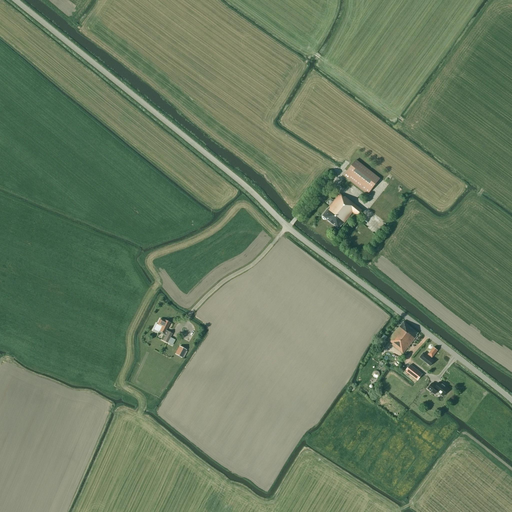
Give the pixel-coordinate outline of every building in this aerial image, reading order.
[(380,178),(356,160),(343,176),(367,195),(380,178)] [(357,216),(362,210),(345,197),(344,198),(339,194),(322,216),(323,217),(323,218),(324,220),(326,219),(339,229),(352,212),(357,216)] [(157,324),(156,324),(153,329),(165,335),(163,340),(167,343),(172,334),(165,330),(169,323),(165,320),(164,321),(160,319),(157,324)] [(416,335),(418,333),(406,323),(405,322),(404,322),(403,321),(398,328),(388,340),(392,344),(391,345),(403,354),(417,336),(416,335)] [(186,350),(179,346),(175,354),(182,357),(186,350)] [(423,353),(420,357),(430,365),(434,361),(431,358),(432,357),(436,352),(438,350),(434,347),(429,353),(426,356),(423,353)] [(417,380),(422,374),(410,364),(405,371),(417,380)] [(448,389),(445,386),(444,387),(439,382),(436,386),(432,383),(427,389),(435,394),(437,391),(443,396),(448,389)]
